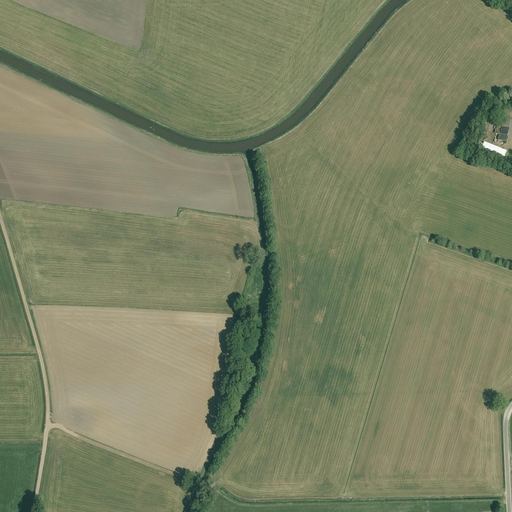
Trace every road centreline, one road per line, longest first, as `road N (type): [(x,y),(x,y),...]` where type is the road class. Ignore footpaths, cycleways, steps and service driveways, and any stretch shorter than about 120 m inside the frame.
road 1 (track): [(35,511),(48,389),(0,208)]
road 2 (unknown): [(210,489),(49,427)]
